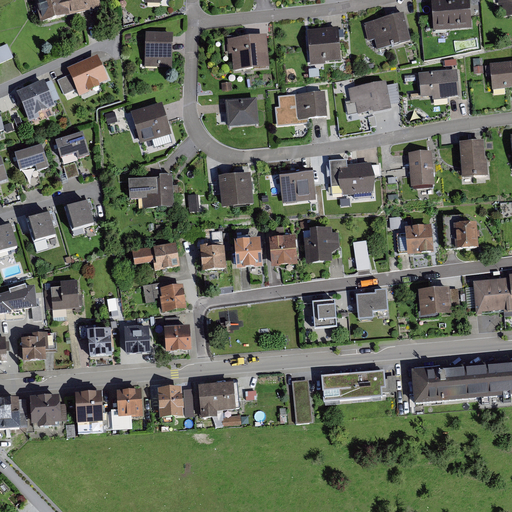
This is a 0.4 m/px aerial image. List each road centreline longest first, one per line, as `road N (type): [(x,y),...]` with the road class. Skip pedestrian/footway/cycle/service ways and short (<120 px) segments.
road 1 (residential): [(511,118),(286,154),(232,155),(197,131),(197,20)]
road 2 (residential): [(511,262),(203,304),(208,371)]
road 3 (residential): [(511,342),(208,371)]
road 4 (residential): [(208,371),(0,387)]
road 5 (residential): [(380,0),(197,20)]
road 6 (residential): [(0,91),(95,47),(123,51)]
